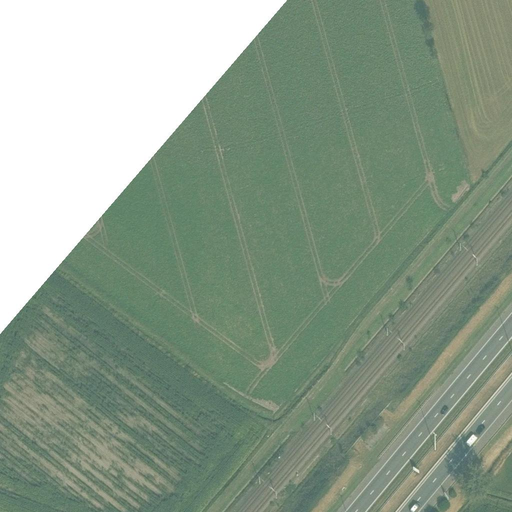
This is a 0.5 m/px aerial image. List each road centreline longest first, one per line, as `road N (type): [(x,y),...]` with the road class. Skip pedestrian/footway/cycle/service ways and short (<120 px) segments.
road 1 (motorway): [(511,324),(356,511)]
road 2 (motorway): [(410,511),(511,387)]
